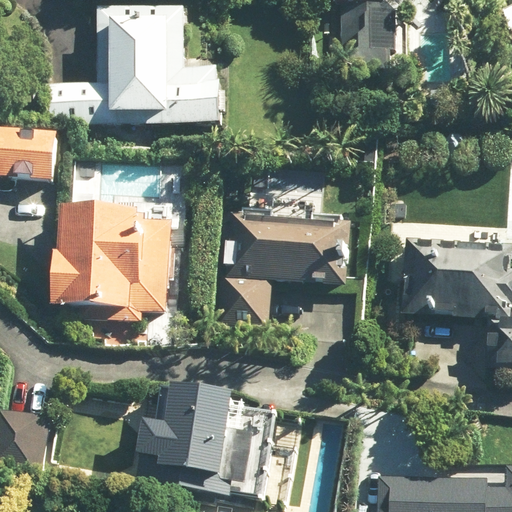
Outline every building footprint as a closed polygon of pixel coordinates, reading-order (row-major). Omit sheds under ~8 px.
[(345,11),(343,76),(395,77),(396,57),(419,58),(420,0),(334,0),(334,10),(345,11)] [(97,87),(50,86),(49,129),(112,130),(112,123),(147,123),(146,129),(226,131),(227,73),(187,72),(188,13),(98,11),(97,87)] [(61,136),(0,134),(0,187),(60,188),(61,136)] [(57,258),(53,318),(72,319),(72,323),(145,327),(146,318),(169,319),(174,226),(141,224),(142,218),(64,213),(61,258),(57,258)] [(346,228),(225,220),(218,335),(271,338),(274,284),(342,288),(346,228)] [(511,253),(406,247),(403,317),(511,322),(511,253)] [(286,507),(293,465),(268,461),(270,445),(240,441),(246,406),(177,396),(172,432),(148,428),(143,461),(167,464),(165,478),(215,486),(213,501),(235,504),(237,489),(246,490),(244,501),(286,507)] [(51,419),(0,414),(0,466),(46,472),(51,419)] [(511,511),(511,475),(510,492),(492,491),(492,487),(383,482),(381,511),(511,511)]
